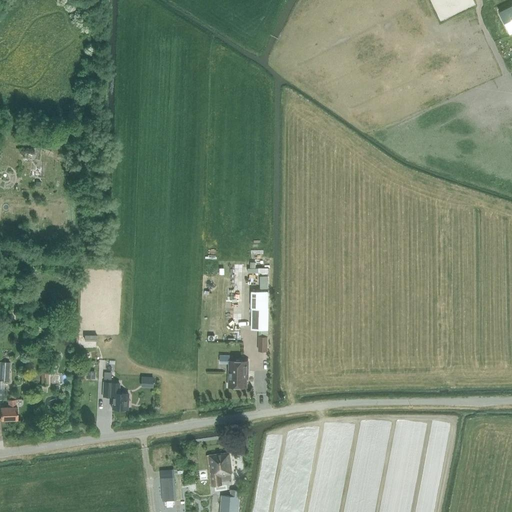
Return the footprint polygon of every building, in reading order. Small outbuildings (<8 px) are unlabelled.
[(511,7),(499,14),(510,36),(511,34),(511,7)] [(259,275),(259,288),(267,288),(267,275),(259,275)] [(251,308),(251,330),(258,330),(267,330),(268,330),(268,292),(251,291),(251,308)] [(258,351),(267,351),(267,337),(258,337),(258,351)] [(10,361),(0,360),(0,379),(9,381),(10,361)] [(229,386),(247,387),(247,361),(230,361),(229,386)] [(152,387),(153,378),(141,377),(141,386),(152,387)] [(112,409),(113,409),(128,410),(128,394),(119,393),(119,383),(104,382),(103,397),(112,397),(112,409)] [(0,408),(0,420),(17,419),(18,407),(16,407),(16,400),(9,400),(8,407),(0,408)] [(224,474),(232,473),(230,453),(207,455),(210,484),(219,483),(219,476),(224,475),(224,474)] [(163,478),(164,501),(174,501),(173,477),(163,478)] [(222,495),(220,511),(238,511),(240,490),(232,490),(231,496),(222,495)]
